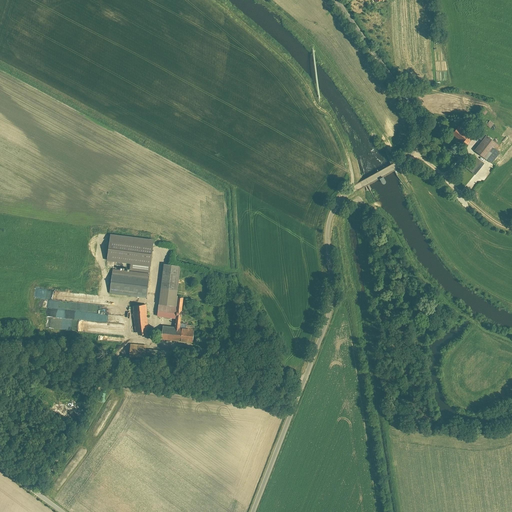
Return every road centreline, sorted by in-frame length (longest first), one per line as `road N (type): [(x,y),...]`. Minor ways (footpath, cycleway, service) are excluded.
road 1 (unclassified): [(337,0),(414,107),(417,145),(350,191),(330,216),(330,311),(253,511)]
road 2 (unknown): [(38,494),(121,351),(140,334),(307,373)]
road 3 (track): [(353,189),(324,108),(288,62),(216,0)]
road 4 (track): [(413,149),(492,219),(511,225)]
